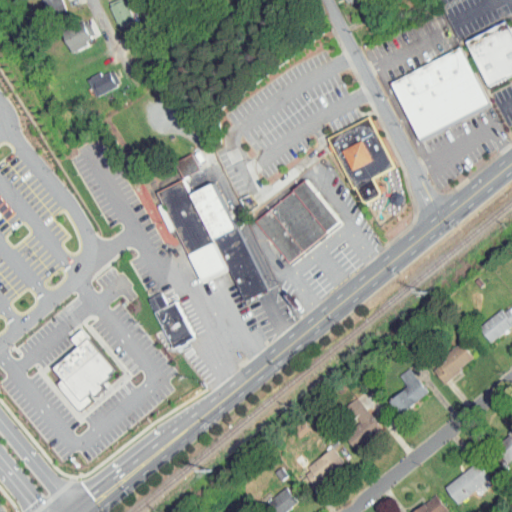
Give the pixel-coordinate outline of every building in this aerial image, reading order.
[(35,0),(38,9),(56,4),(54,0),(35,0)] [(100,0),(113,28),(128,21),(117,0),(100,0)] [(457,34),(479,79),(511,63),(511,42),(498,14),(457,34)] [(54,24),(61,44),(85,37),(78,17),(54,24)] [(462,48),(491,102),(423,138),(394,83),(462,48)] [(110,79),(103,62),(78,73),(86,90),(110,79)] [(396,167),(372,116),(331,136),(363,205),(383,195),(375,177),(396,167)] [(173,170),(190,163),(183,148),(167,155),(173,170)] [(256,220),(290,264),(343,224),(308,180),(256,220)] [(157,193),(202,284),(231,270),(245,298),(267,288),(214,183),(187,196),(180,182),(157,193)] [(150,296),(174,346),(196,336),(178,299),(168,303),(162,290),(150,296)] [(481,336),(511,312),(511,306),(504,296),(470,322),(481,336)] [(54,364),(63,376),(57,381),(79,409),(92,398),(88,394),(119,370),(83,326),(72,335),(79,345),(54,364)] [(464,352),(450,337),(422,363),(435,378),(464,352)] [(389,369),(398,382),(381,394),(391,408),(419,388),(400,361),(389,369)] [(335,430),(350,447),(375,425),(346,391),(332,404),(346,420),(335,430)] [(503,453),(511,446),(511,417),(489,436),(503,453)] [(306,480),(335,457),(324,442),(294,465),(306,480)] [(436,481),(450,498),(482,472),(469,455),(436,481)] [(289,496),(277,481),(261,493),(274,509),(289,496)] [(401,511),(430,511),(431,511),(438,511),(442,509),(426,489),(400,510),(401,511)]
